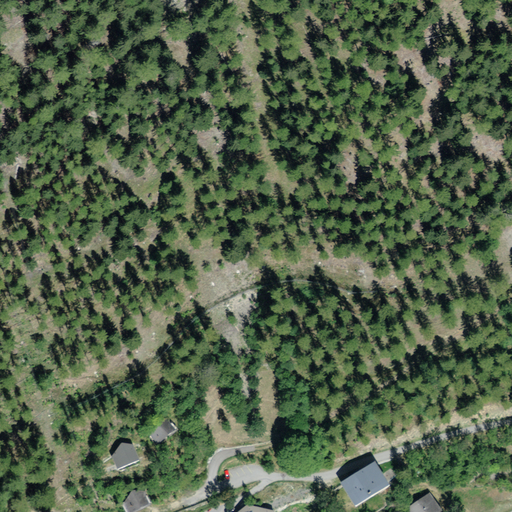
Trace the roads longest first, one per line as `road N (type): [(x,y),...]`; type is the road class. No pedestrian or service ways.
road 1 (track): [(511,310),(314,432),(225,454),(214,465),(214,489)]
road 2 (residential): [(170,511),(258,475),(331,473),(511,422)]
